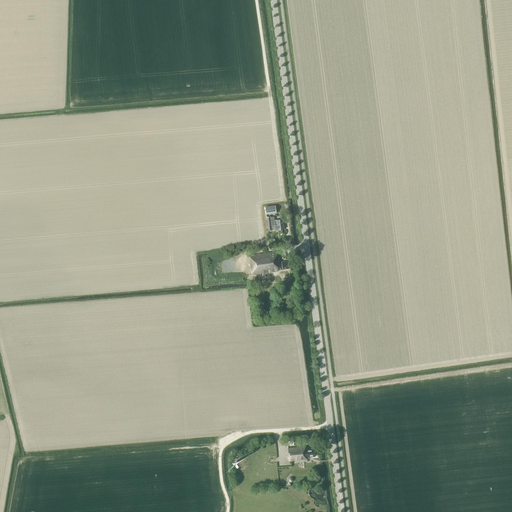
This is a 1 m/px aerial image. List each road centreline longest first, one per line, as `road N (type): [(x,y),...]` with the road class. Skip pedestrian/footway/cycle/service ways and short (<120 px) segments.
road 1 (tertiary): [(341,511),(273,0)]
road 2 (track): [(511,364),(325,390)]
